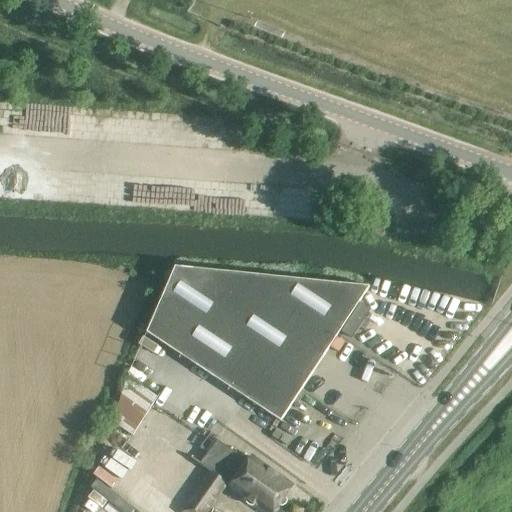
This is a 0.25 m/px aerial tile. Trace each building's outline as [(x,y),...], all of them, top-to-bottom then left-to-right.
[(489,240),(498,229),(481,215),(472,226),(489,240)] [(344,343),(335,338),(369,286),(175,267),(146,333),(280,422),(330,346),(338,352),(344,343)] [(360,304),(341,333),(351,340),(370,310),(360,304)] [(127,377),(111,422),(132,437),(158,397),(127,377)] [(217,440),(199,465),(209,472),(228,485),(265,511),(273,511),(292,486),(250,456),(246,461),(217,440)] [(139,511),(133,503),(125,509),(126,511),(139,511)]
